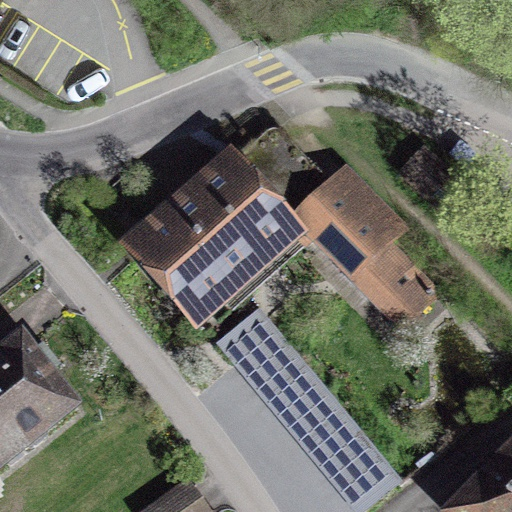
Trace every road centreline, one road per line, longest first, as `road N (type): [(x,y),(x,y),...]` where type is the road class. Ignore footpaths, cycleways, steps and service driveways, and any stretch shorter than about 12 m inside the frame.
road 1 (unclassified): [(0,167),(361,58),(511,128)]
road 2 (residential): [(0,183),(257,511)]
